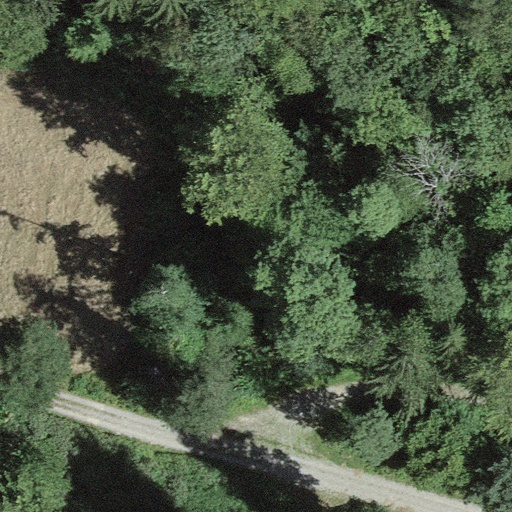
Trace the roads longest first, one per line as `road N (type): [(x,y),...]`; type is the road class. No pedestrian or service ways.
road 1 (track): [(0,380),(202,431),(426,511)]
road 2 (track): [(511,407),(320,402),(202,431)]
